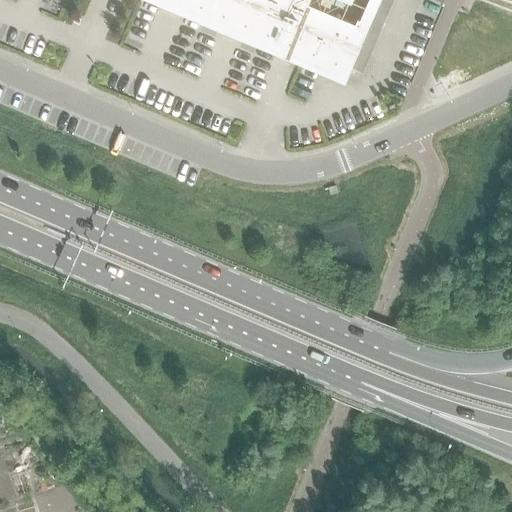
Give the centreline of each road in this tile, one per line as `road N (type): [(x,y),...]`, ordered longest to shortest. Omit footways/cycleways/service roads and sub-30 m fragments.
road 1 (residential): [(0,69),(240,168),(296,173),(342,161),(511,85)]
road 2 (primary): [(386,359),(0,195)]
road 3 (primary): [(0,221),(361,375)]
road 4 (unclassified): [(211,511),(49,348),(0,317)]
road 5 (trunk): [(361,375),(511,455)]
road 6 (primary): [(361,375),(511,424)]
road 7 (primary): [(511,399),(386,359)]
road 8 (trunk): [(511,359),(386,359)]
